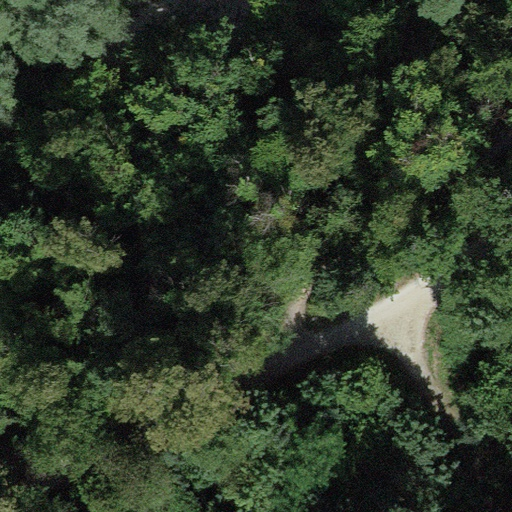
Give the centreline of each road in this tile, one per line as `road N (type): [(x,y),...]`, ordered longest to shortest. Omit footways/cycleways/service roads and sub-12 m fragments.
road 1 (track): [(0,504),(302,358)]
road 2 (track): [(495,511),(471,453),(385,313)]
road 3 (track): [(385,313),(511,229)]
